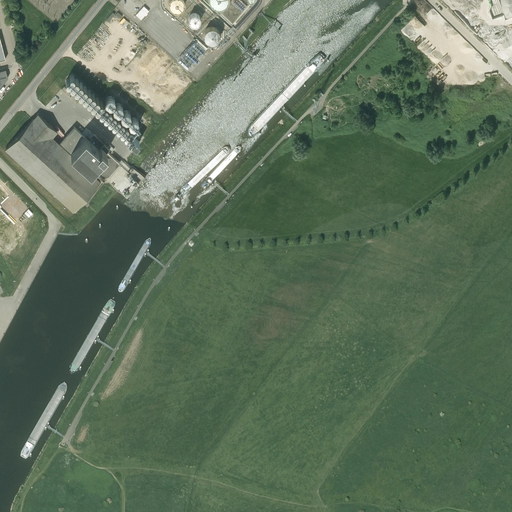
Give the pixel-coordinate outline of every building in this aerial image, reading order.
[(184,0),(168,0),(168,3),(169,6),(171,9),(173,11),(176,11),(180,11),(182,9),(184,6),(185,3),(184,0)] [(149,10),(143,6),(136,15),(141,19),(149,10)] [(116,11),(102,28),(106,31),(120,14),(116,11)] [(200,17),(199,15),(197,14),(194,13),(192,14),(190,15),(189,17),(188,19),(189,22),(190,24),(192,25),(194,26),(197,25),(199,24),(200,22),(201,19),(200,17)] [(127,50),(142,33),(127,21),(113,39),(127,50)] [(220,32),(219,29),(216,27),(213,27),(210,27),(207,29),(205,32),(205,35),(205,38),(207,41),(210,42),(213,43),(216,42),(219,41),(221,38),(221,35),(220,32)] [(64,86),(61,89),(68,95),(71,93),(64,86)] [(110,96),(108,96),(106,97),(105,98),(105,100),(105,102),(105,103),(106,104),(107,105),(109,106),(111,106),(112,106),(114,104),(115,103),(115,101),(115,100),(114,98),(113,97),(111,96),(110,96)] [(117,103),(116,103),(114,104),(113,106),(113,107),(113,109),(113,110),(114,112),(115,113),(117,113),(118,113),(120,113),(121,112),(122,110),(123,108),(123,107),(122,105),(121,104),(119,103),(117,103)] [(125,110),(124,110),(122,111),(121,113),(121,114),(120,116),(121,117),(122,119),(123,120),(125,120),(126,120),(128,120),(129,119),(130,117),(131,116),(131,114),(130,112),(129,111),(127,110),(125,110)] [(73,209),(89,191),(99,181),(51,137),(56,131),(38,114),(6,148),(73,209)] [(133,117),(131,118),(130,119),(129,120),(128,122),(128,123),(129,125),(130,126),(131,127),(132,128),(134,128),(136,127),(137,126),(138,125),(138,123),(138,121),(138,120),(136,118),(135,118),(133,117)] [(120,163),(113,157),(108,157),(107,156),(114,149),(110,145),(108,147),(104,144),(86,128),(81,133),(74,126),(60,142),(71,152),(99,178),(108,176),(120,163)] [(130,134),(126,138),(135,146),(139,142),(130,134)] [(21,215),(1,236),(9,244),(30,222),(21,215)] [(66,239),(58,241),(29,296),(41,301),(69,247),(66,239)]
